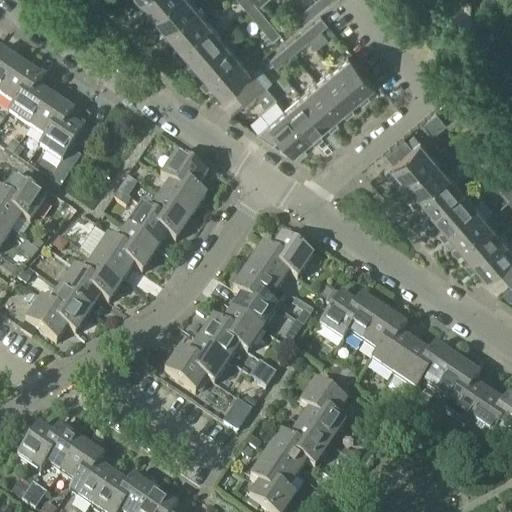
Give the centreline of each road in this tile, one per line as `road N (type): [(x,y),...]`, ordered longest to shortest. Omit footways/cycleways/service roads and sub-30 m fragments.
road 1 (residential): [(266,182),(0,2)]
road 2 (residential): [(83,371),(190,295),(266,182)]
road 3 (residential): [(511,346),(301,204)]
road 4 (residential): [(301,204),(427,87)]
road 5 (residential): [(221,462),(83,371)]
